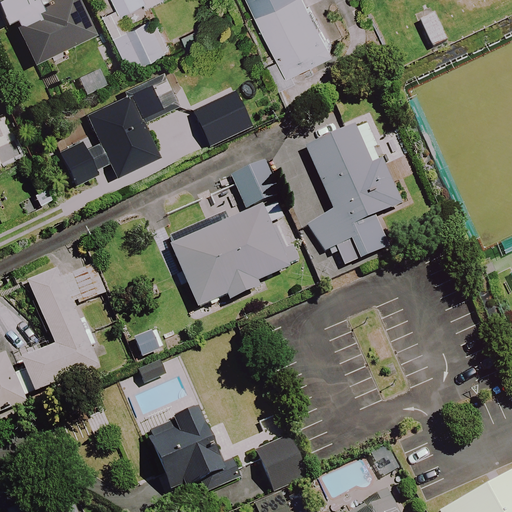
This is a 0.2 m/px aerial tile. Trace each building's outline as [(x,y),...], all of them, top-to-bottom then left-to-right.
[(42,7),(38,0),(2,0),(0,1),(0,17),(5,28),(14,23),(17,30),(13,32),(31,69),(92,39),(73,0),(55,0),(48,4),(42,7)] [(165,0),(113,0),(120,15),(145,4),(147,9),(166,1),(165,0)] [(306,0),(250,0),(289,77),(334,55),(306,0)] [(443,12),(427,20),(440,46),(456,39),(443,12)] [(167,52),(151,20),(121,34),(113,38),(130,71),(167,52)] [(178,111),(160,74),(114,97),(116,101),(81,119),(94,145),(88,148),(83,139),(54,154),(72,191),(96,179),(94,174),(106,168),(114,184),(149,166),(148,164),(156,160),(152,151),(155,150),(144,128),(178,111)] [(202,148),(234,133),(233,132),(242,128),(233,107),(223,112),(215,95),(186,108),(194,125),(192,125),(202,148)] [(372,219),(398,208),(362,125),(303,151),(331,214),(307,225),(320,255),(333,249),(342,269),(386,250),(372,219)] [(228,177),(243,212),(277,199),(262,163),(228,177)] [(206,308),(207,310),(218,305),(217,303),(225,300),(227,305),(258,292),(256,287),(287,273),(285,270),(297,265),(290,248),(279,253),(268,228),(282,222),(275,206),(245,217),(168,249),(195,312),(206,308)] [(32,402),(97,372),(88,352),(96,348),(83,319),(75,323),(69,310),(104,295),(91,266),(61,280),(56,282),(52,274),(25,287),(52,347),(15,364),(19,372),(14,375),(5,355),(0,357),(0,416),(27,404),(32,402)] [(144,314),(109,330),(126,367),(161,351),(144,314)] [(109,430),(94,394),(60,409),(75,444),(109,430)] [(146,443),(169,499),(193,490),(197,499),(222,489),(237,483),(230,464),(220,468),(199,414),(171,425),(174,432),(146,443)] [(307,479),(288,438),(251,456),(270,497),(307,479)] [(511,511),(511,472),(440,511),(511,511)] [(285,511),(278,495),(252,506),(254,511),(285,511)] [(394,511),(387,498),(361,511),(394,511)]
